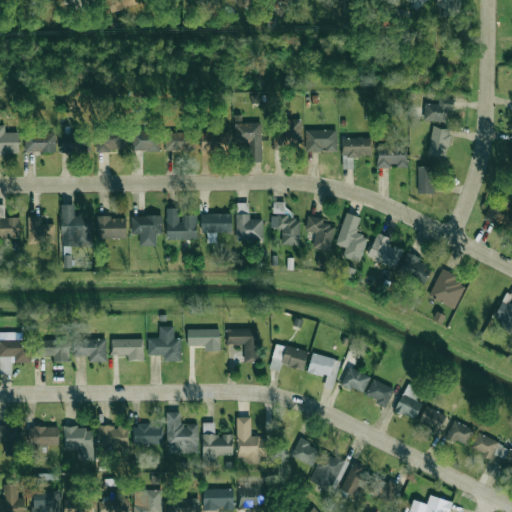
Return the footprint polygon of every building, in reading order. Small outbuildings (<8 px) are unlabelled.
[(67,0),(72,11),(87,6),(84,0),(67,0)] [(125,15),(130,0),(105,0),(103,7),(125,15)] [(237,0),(236,4),(251,8),(253,0),(237,0)] [(436,0),(436,8),(443,8),(443,16),(462,17),(462,0),(436,0)] [(423,121),(449,122),(450,97),(438,96),(438,103),(424,103),(423,121)] [(273,149),(302,150),(302,119),(284,119),(283,132),(273,132),(273,149)] [(261,162),(261,123),(234,123),(234,142),(248,142),(247,162),(261,162)] [(0,153),(19,153),(18,132),(5,132),(4,125),(0,125),(0,153)] [(447,158),(450,129),(431,127),(428,156),(447,158)] [(337,151),(336,129),(305,130),(305,152),(337,151)] [(131,132),(131,151),(159,150),(159,132),(131,132)] [(165,150),(195,150),(195,133),(166,132),(165,150)] [(55,152),(56,134),(25,133),(25,152),(55,152)] [(96,151),(124,150),(124,133),(96,133),(96,151)] [(201,150),(227,151),(228,134),(201,133),(201,150)] [(89,153),(89,135),(60,135),(60,152),(89,153)] [(377,168),(407,167),(406,145),(376,146),(377,168)] [(417,166),(417,193),(434,193),(433,165),(417,166)] [(507,226),(511,213),(511,208),(490,200),(483,216),(507,226)] [(262,219),(248,218),(248,203),(236,202),(235,240),(261,240),(262,219)] [(19,217),(4,217),(3,204),(0,204),(0,237),(19,237),(19,217)] [(61,246),(90,245),(90,216),(74,216),(73,204),(60,204),(61,246)] [(196,239),(196,214),(180,215),(179,207),(166,208),(166,239),(196,239)] [(335,244),(344,247),(342,256),(359,261),(367,236),(355,233),(360,216),(345,212),(335,244)] [(155,245),(156,233),(161,233),(162,215),(131,214),(130,234),(139,234),(138,245),(155,245)] [(281,228),(281,243),(298,244),(299,216),(270,215),(270,228),(281,228)] [(330,250),(334,225),(322,223),(323,218),(307,215),(304,230),(314,232),(312,247),(330,250)] [(53,224),(40,224),(40,216),(27,216),(27,243),(54,243),(53,224)] [(97,216),(97,237),(125,238),(125,217),(97,216)] [(391,239),(377,232),(366,255),(393,268),(402,250),(388,243),(391,239)] [(423,285),(432,264),(406,253),(397,274),(423,285)] [(454,308),(466,282),(440,270),(428,297),(454,308)] [(498,326),(509,331),(511,326),(511,305),(501,300),(493,317),(501,320),(498,326)] [(147,355),(163,354),(163,361),(180,360),(180,337),(173,337),(172,326),(158,326),(159,337),(147,337),(147,355)] [(218,328),(186,329),(187,345),(204,345),(204,351),(219,351),(218,328)] [(243,344),(243,362),(257,361),(257,328),(226,328),(226,345),(243,344)] [(0,339),(0,373),(11,373),(10,362),(31,362),(31,340),(21,340),(21,331),(6,332),(6,339),(0,339)] [(73,356),(88,355),(88,362),(105,361),(105,338),(72,339),(73,356)] [(68,361),(68,339),(36,340),(36,355),(53,355),(53,361),(68,361)] [(110,354),(127,354),(127,360),(142,360),(142,339),(110,339),(110,354)] [(303,369),(307,351),(275,343),(269,368),(279,370),(280,364),(303,369)] [(307,371),(326,376),(323,387),(332,389),(339,360),(311,352),(307,371)] [(362,393),(369,376),(348,366),(340,384),(362,393)] [(393,387),(371,380),(366,395),(376,398),(374,403),(386,407),(393,387)] [(421,403),(415,400),(419,389),(405,383),(394,411),(414,419),(421,403)] [(418,422),(438,431),(445,414),(425,405),(418,422)] [(166,412),(166,452),(198,451),(197,423),(182,424),(182,411),(166,412)] [(237,417),(237,463),(259,463),(259,456),(266,456),(265,436),(250,437),(250,417),(237,417)] [(446,436),(466,446),(474,429),(453,420),(446,436)] [(202,465),(215,465),(215,455),(232,454),(232,434),(214,434),(213,422),(201,422),(202,465)] [(132,424),(132,444),(162,443),(161,424),(132,424)] [(127,425),(97,426),(97,446),(127,445),(127,425)] [(0,441),(4,441),(3,455),(19,456),(19,427),(0,426),(0,441)] [(27,427),(28,446),(59,444),(58,426),(27,427)] [(63,426),(62,449),(79,449),(79,460),(92,460),(92,427),(63,426)] [(469,448),(490,458),(498,441),(477,432),(469,448)] [(320,448),(298,438),(290,456),(311,466),(320,448)] [(511,466),(511,449),(511,451),(501,446),(495,458),(511,466)] [(329,491),(344,460),(323,450),(308,480),(329,491)] [(356,496),(365,468),(350,463),(341,491),(356,496)] [(389,502),(397,485),(376,476),(368,492),(389,502)] [(3,497),(0,497),(0,511),(24,511),(24,497),(16,497),(16,484),(2,484),(3,497)] [(237,486),(238,508),(264,507),(263,486),(237,486)] [(232,487),(201,488),(202,509),(232,508),(232,487)] [(161,511),(161,490),(133,489),(133,511),(161,511)] [(57,511),(58,492),(32,491),(31,511),(57,511)] [(407,511),(446,511),(450,501),(429,494),(426,504),(412,499),(407,511)] [(126,497),(117,498),(118,510),(127,510),(126,497)] [(166,511),(194,511),(194,497),(166,498),(166,511)] [(93,511),(94,499),(63,498),(63,511),(93,511)]
